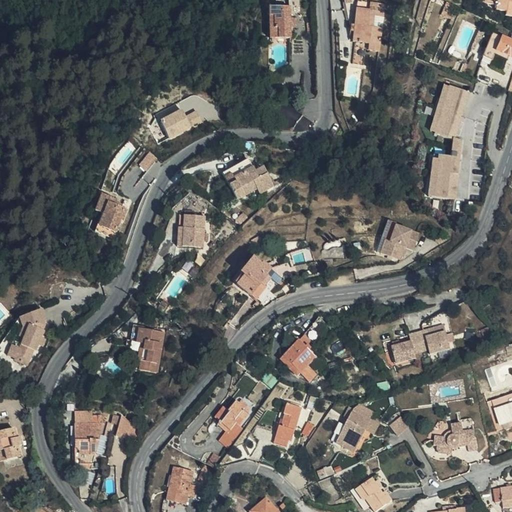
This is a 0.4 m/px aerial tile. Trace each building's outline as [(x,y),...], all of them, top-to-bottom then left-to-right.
[(289,22),(290,12),(287,12),(289,0),(284,0),(266,0),(263,29),(285,32),(286,22),(289,22)] [(370,0),(370,4),(356,2),(351,34),(367,37),(367,44),(376,46),(380,23),(371,21),(373,10),(382,12),(383,0),(370,0)] [(511,0),(492,0),(494,0),(494,3),(504,5),(504,10),(511,11),(511,0)] [(487,31),(481,47),(490,50),(496,34),(487,31)] [(511,38),(496,34),(490,50),(493,51),(494,47),(511,53),(511,38)] [(478,55),(487,58),(489,53),(480,50),(478,55)] [(287,97),(299,108),(302,85),(289,83),(287,97)] [(455,139),(469,93),(444,85),(429,132),(455,139)] [(168,115),(181,108),(178,103),(165,110),(168,115)] [(182,110),(162,120),(170,138),(202,121),(197,111),(186,117),(182,110)] [(455,199),(462,141),(455,139),(452,157),(438,155),(437,159),(432,159),(428,196),(455,199)] [(157,147),(146,158),(152,163),(163,152),(157,147)] [(257,195),(274,187),(264,168),(256,172),(249,159),(223,172),(237,199),(248,194),(247,191),(254,188),(257,195)] [(127,208),(131,197),(120,193),(121,187),(106,182),(100,198),(106,201),(99,219),(109,223),(112,217),(120,220),(125,208),(127,208)] [(183,235),(178,234),(178,247),(204,248),(205,214),(184,213),(183,235)] [(120,220),(112,217),(109,223),(118,226),(120,220)] [(421,233),(397,225),(391,240),(387,239),(382,252),(398,257),(400,251),(404,253),(406,249),(414,252),(421,233)] [(238,285),(251,295),(261,283),(265,287),(272,278),(267,274),(271,270),(263,263),(262,265),(252,257),(240,272),(245,276),(238,285)] [(37,302),(24,306),(28,323),(23,333),(18,344),(14,353),(27,359),(31,350),(36,351),(39,344),(42,337),(45,329),(43,328),(44,324),(41,323),(38,314),(40,313),(37,302)] [(28,323),(24,306),(17,309),(21,321),(17,329),(23,333),(28,323)] [(303,332),(318,312),(310,306),(296,327),(303,332)] [(144,360),(162,362),(165,323),(138,319),(137,333),(145,334),(145,339),(141,339),(140,352),(144,352),(144,360)] [(447,321),(429,325),(430,332),(449,329),(447,321)] [(430,332),(429,325),(421,326),(423,333),(430,332)] [(416,348),(424,347),(432,345),(430,332),(423,333),(421,326),(413,327),(414,335),(416,348)] [(449,329),(430,332),(432,345),(432,350),(452,346),(449,329)] [(290,339),(296,335),(293,332),(277,352),(278,353),(290,339)] [(300,338),(296,335),(290,339),(278,353),(287,359),(299,347),(305,342),(303,340),(305,338),(302,335),(300,338)] [(416,348),(414,335),(396,339),(399,355),(417,352),(416,348)] [(14,353),(18,344),(9,340),(5,349),(14,353)] [(299,347),(287,359),(295,366),(298,362),(308,370),(314,362),(304,354),(310,346),(305,342),(299,347)] [(336,347),(325,352),(328,357),(338,352),(336,347)] [(511,423),(511,388),(493,395),(496,404),(491,405),(498,427),(511,423)] [(320,398),(315,394),(309,406),(314,409),(320,398)] [(221,428),(222,429),(230,418),(232,420),(243,403),(239,400),(239,399),(233,395),(230,399),(228,397),(220,407),(220,408),(221,408),(214,419),(213,418),(213,419),(211,421),(221,428)] [(286,401),(283,408),(280,407),(279,407),(274,419),(280,421),(273,437),(286,442),(288,436),(291,437),(303,405),(286,399),(286,401)] [(208,415),(213,419),(213,418),(214,419),(221,408),(220,408),(220,407),(216,404),(208,415)] [(345,428),(352,415),(368,423),(364,432),(372,436),(378,423),(375,422),(377,416),(361,408),(354,412),(350,410),(341,426),(345,428)] [(2,438),(27,438),(27,427),(30,427),(30,418),(26,418),(26,410),(0,411),(2,438)] [(89,410),(74,411),(75,422),(104,421),(103,415),(90,416),(89,410)] [(364,432),(368,423),(352,415),(345,428),(341,426),(340,426),(336,436),(341,438),(338,445),(354,453),(364,432)] [(122,416),(116,435),(133,440),(139,421),(122,416)] [(232,420),(230,418),(222,429),(221,428),(216,435),(225,441),(236,422),(232,420)] [(409,428),(402,418),(392,426),(399,435),(409,428)] [(308,433),(315,423),(309,420),(302,430),(308,433)] [(104,421),(75,422),(75,464),(93,463),(104,421)] [(465,446),(464,441),(473,439),(470,423),(452,426),(453,435),(447,440),(434,439),(434,450),(438,450),(438,455),(441,458),(452,458),(452,452),(456,447),(465,446)] [(341,438),(336,436),(332,443),(338,445),(341,438)] [(475,450),(473,439),(464,441),(466,452),(475,450)] [(210,464),(211,465),(217,455),(210,450),(204,461),(210,464)] [(201,461),(197,477),(206,479),(210,464),(201,461)] [(189,467),(170,464),(164,497),(179,500),(181,491),(187,492),(195,493),(197,481),(187,480),(189,467)] [(361,501),(370,511),(387,497),(380,489),(377,491),(365,477),(347,491),(358,503),(361,501)] [(511,484),(495,487),(497,500),(501,500),(503,508),(511,507),(511,484)] [(187,492),(181,491),(179,500),(186,501),(187,492)] [(278,511),(268,499),(252,511),(278,511)]
